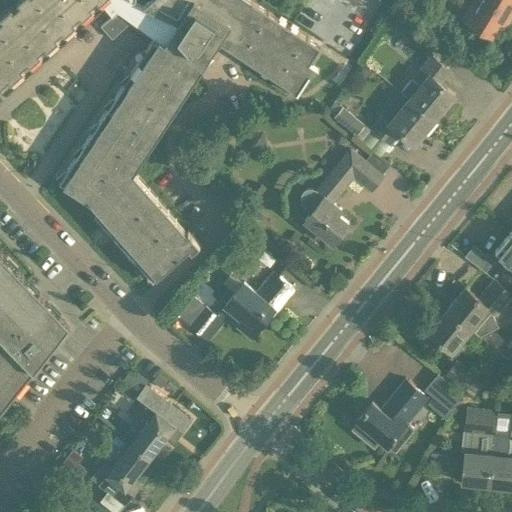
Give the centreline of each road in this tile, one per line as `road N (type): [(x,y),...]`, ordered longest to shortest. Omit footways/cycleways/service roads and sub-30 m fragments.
road 1 (secondary): [(511,122),(262,429)]
road 2 (residential): [(262,429),(171,358),(0,184)]
road 3 (residential): [(262,429),(366,511)]
